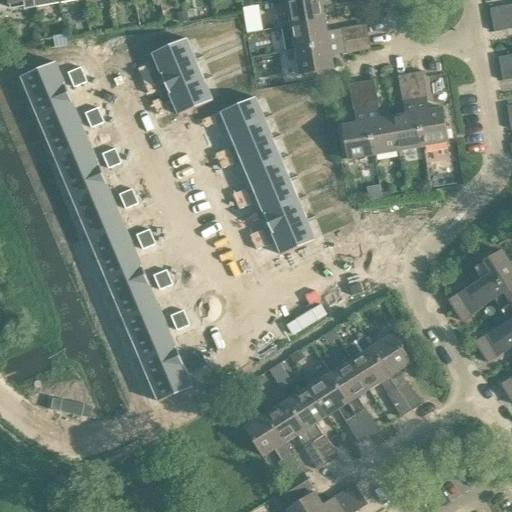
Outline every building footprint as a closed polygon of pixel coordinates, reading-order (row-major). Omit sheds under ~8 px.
[(285,0),(289,24),(325,17),(323,6),(356,0),(285,0)] [(511,1),(489,6),(491,17),(511,13),(511,1)] [(186,8),(176,10),(179,21),(188,19),(186,11),(186,8)] [(511,13),(491,17),(493,29),(511,26),(511,13)] [(289,24),(280,25),(285,49),(293,48),(368,35),(366,22),(327,29),(325,17),(289,24)] [(253,20),(246,21),(247,29),(254,28),(253,20)] [(368,35),(293,48),(298,73),(327,67),(334,66),(332,54),(370,47),(368,35)] [(186,38),(153,52),(162,72),(194,58),(186,38)] [(511,52),(498,55),(500,66),(511,64),(511,52)] [(194,58),(162,72),(170,92),(202,78),(194,58)] [(55,61),(21,75),(29,95),(63,81),(55,61)] [(145,64),(138,67),(143,79),(151,76),(145,64)] [(511,64),(500,66),(502,78),(511,76),(511,64)] [(81,65),(68,70),(71,77),(83,72),(81,65)] [(422,70),(409,73),(422,145),(447,141),(441,107),(429,109),(422,70)] [(83,72),(71,77),(74,85),(87,80),(83,72)] [(404,112),(392,114),(398,149),(422,145),(409,73),(397,75),(404,112)] [(151,76),(143,79),(148,92),(156,89),(151,76)] [(202,78),(170,92),(179,114),(211,100),(202,78)] [(373,79),(361,81),(374,154),(398,149),(392,114),(379,117),(373,79)] [(63,81),(29,95),(38,115),(72,101),(63,81)] [(354,121),(342,123),(348,158),(374,154),(361,81),(347,83),(354,121)] [(313,93),(268,101),(271,117),(316,109),(313,93)] [(159,97),(152,100),(157,113),(164,110),(159,97)] [(255,97),(222,111),(230,130),(263,117),(255,97)] [(72,101),(38,115),(46,135),(80,121),(72,101)] [(97,106),(85,111),(88,118),(100,113),(97,106)] [(100,113),(88,118),(91,126),(103,120),(100,113)] [(214,114),(201,119),(204,126),(217,120),(214,114)] [(263,117),(230,130),(239,151),(271,137),(263,117)] [(80,121),(46,135),(55,156),(89,141),(80,121)] [(271,137),(239,151),(247,171),(280,157),(271,137)] [(89,141),(55,156),(63,176),(97,162),(89,141)] [(114,147),(102,152),(105,159),(117,154),(114,147)] [(228,147),(215,152),(218,160),(231,154),(228,147)] [(117,154),(105,159),(108,166),(120,161),(117,154)] [(231,154),(218,160),(222,167),(234,162),(231,154)] [(280,157),(247,171),(256,192),(288,178),(280,157)] [(97,162),(63,176),(72,196),(106,183),(97,162)] [(422,178),(418,183),(419,190),(430,188),(429,177),(422,178)] [(288,178),(256,192),(264,212),(297,198),(288,178)] [(106,183),(72,196),(80,217),(114,203),(106,183)] [(131,187),(119,192),(122,200),(134,194),(131,187)] [(245,187),(232,193),(235,200),(248,195),(245,187)] [(134,194),(122,200),(125,207),(137,202),(134,194)] [(248,195),(235,200),(238,207),(251,202),(248,195)] [(297,198),(264,212),(273,232),(305,219),(297,198)] [(114,203),(80,217),(89,237),(123,223),(114,203)] [(305,219),(273,232),(281,253),(314,239),(305,219)] [(123,223),(89,237),(97,258),(131,243),(123,223)] [(148,228),(136,233),(139,240),(151,235),(148,228)] [(262,228),(249,233),(252,241),(265,235),(262,228)] [(151,235),(139,240),(142,247),(154,242),(151,235)] [(265,235),(252,241),(255,248),(268,243),(265,235)] [(131,243),(97,258),(106,277),(140,263),(131,243)] [(482,276),(448,298),(454,308),(511,271),(511,263),(502,248),(475,265),(482,276)] [(140,263),(106,277),(114,298),(148,284),(140,263)] [(165,268),(153,273),(155,280),(168,275),(165,268)] [(511,271),(454,308),(460,318),(495,297),(501,307),(511,300),(511,271)] [(168,275),(155,280),(158,288),(171,283),(168,275)] [(148,284),(114,298),(123,318),(157,304),(148,284)] [(508,318),(474,340),(480,350),(511,329),(511,300),(501,307),(508,318)] [(157,304),(123,318),(131,338),(165,324),(157,304)] [(182,309),(169,314),(172,321),(185,316),(182,309)] [(185,316),(172,321),(175,329),(188,323),(185,316)] [(165,324),(131,338),(140,359),(174,345),(165,324)] [(511,329),(480,350),(487,360),(511,344),(511,329)] [(393,331),(371,345),(411,408),(421,402),(407,379),(406,380),(399,368),(412,360),(393,331)] [(174,345),(140,359),(148,379),(182,365),(174,345)] [(371,345),(350,359),(368,388),(380,380),(387,391),(386,392),(401,415),(411,408),(371,345)] [(299,347),(289,354),(294,362),(304,355),(299,347)] [(199,349),(186,354),(189,362),(202,356),(199,349)] [(202,356),(189,362),(192,369),(205,364),(202,356)] [(350,359),(329,372),(369,435),(379,429),(365,405),(363,406),(356,395),(368,388),(350,359)] [(279,361),(268,368),(274,377),(285,370),(279,361)] [(182,365),(148,379),(157,399),(191,385),(182,365)] [(329,372),(308,385),(326,414),(338,406),(345,418),(344,418),(359,442),(369,435),(329,372)] [(511,373),(500,381),(507,392),(511,388),(511,373)] [(308,385),(287,398),(327,461),(337,455),(323,432),(322,433),(314,421),(326,414),(308,385)] [(287,398),(267,411),(284,440),(285,440),(295,433),(303,445),(302,445),(314,465),(316,468),(327,461),(287,398)] [(267,411),(245,425),(263,454),(275,447),(282,459),(278,461),(290,479),(282,484),(285,488),(291,498),(313,485),(304,471),(285,440),(284,440),(267,411)] [(315,490),(287,508),(289,511),(328,511),(361,492),(354,481),(333,495),(334,496),(323,503),(315,490)] [(361,492),(328,511),(352,511),(368,502),(361,492)]
